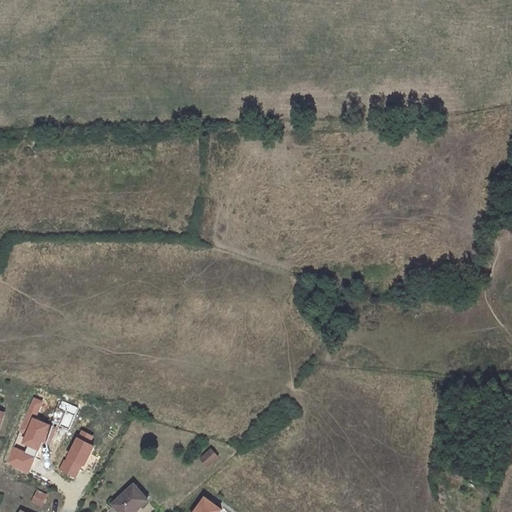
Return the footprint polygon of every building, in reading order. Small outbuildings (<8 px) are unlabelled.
[(212,463),(219,457),(212,449),(205,455),(212,463)] [(212,463),(205,455),(200,459),(207,467),(212,463)] [(134,511),(135,511),(148,501),(134,485),(114,504),(121,511),(132,511),(134,511)] [(38,490),(32,501),(41,506),(47,495),(38,490)] [(192,511),(220,511),(223,508),(204,495),(192,511)]
